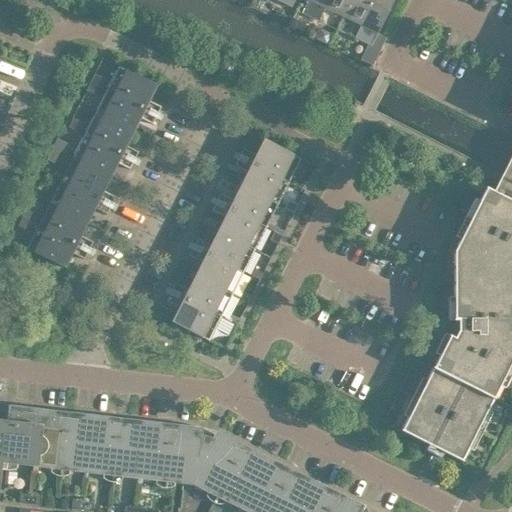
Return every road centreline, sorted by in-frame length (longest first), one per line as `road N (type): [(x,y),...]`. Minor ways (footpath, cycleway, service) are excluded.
road 1 (residential): [(69,384),(210,100),(59,22)]
road 2 (residential): [(461,511),(233,397)]
road 3 (residential): [(233,397),(343,168)]
road 4 (residential): [(233,397),(69,384)]
road 5 (residential): [(0,142),(59,22)]
